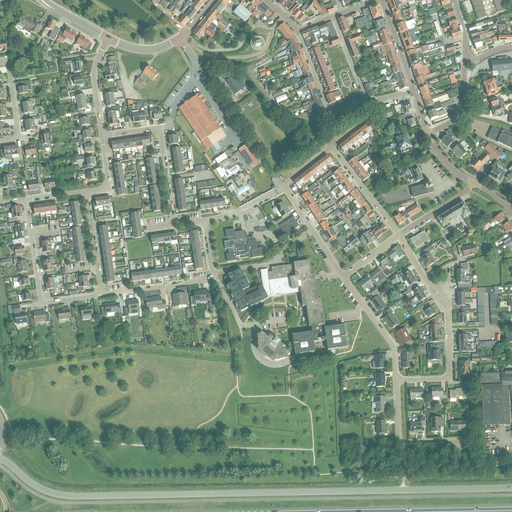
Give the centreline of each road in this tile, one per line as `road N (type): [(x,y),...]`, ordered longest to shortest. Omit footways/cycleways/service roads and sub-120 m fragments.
road 1 (tertiary): [(0,458),(36,487),(72,495),(511,488)]
road 2 (trunk): [(511,508),(335,511)]
road 3 (residential): [(395,380),(450,374),(440,292)]
road 4 (residential): [(463,440),(398,439),(395,380)]
